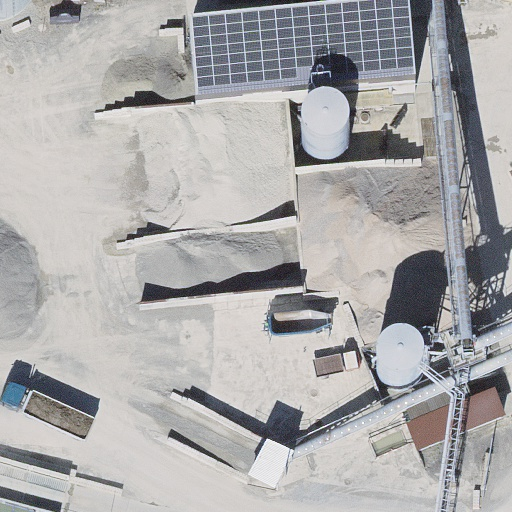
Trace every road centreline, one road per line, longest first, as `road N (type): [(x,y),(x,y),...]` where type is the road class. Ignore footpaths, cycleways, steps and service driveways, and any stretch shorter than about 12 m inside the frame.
road 1 (track): [(246,511),(126,447),(32,417),(0,417)]
road 2 (track): [(511,99),(492,159),(495,252),(511,301)]
